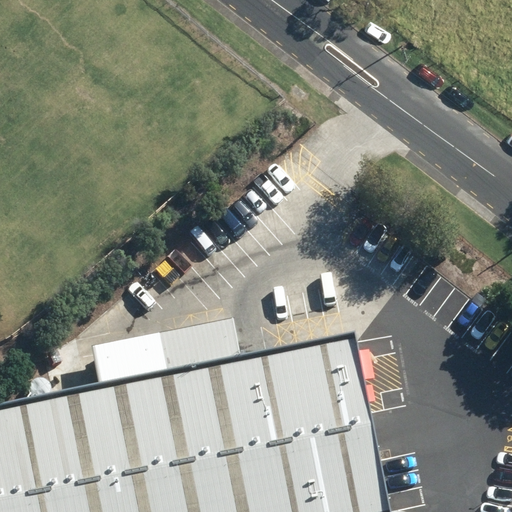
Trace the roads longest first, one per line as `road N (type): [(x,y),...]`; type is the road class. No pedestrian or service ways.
road 1 (unknown): [(284,214),(471,381),(464,488)]
road 2 (residential): [(267,0),(511,188)]
road 3 (unknown): [(284,214),(148,346)]
